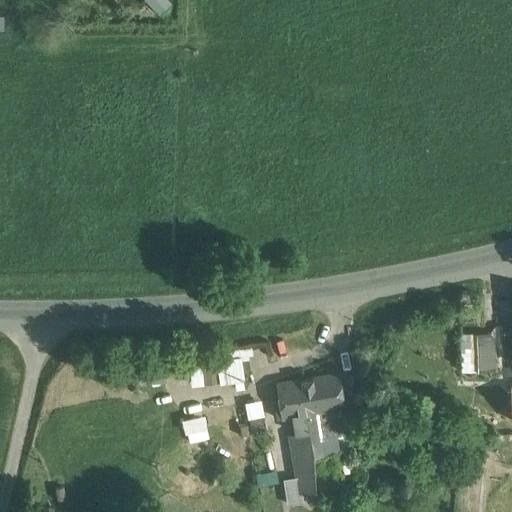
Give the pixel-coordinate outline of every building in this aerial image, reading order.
[(111,0),(98,0),(99,8),(111,9),(111,0)] [(170,0),(148,0),(158,13),(172,3),(170,0)] [(495,367),(494,329),(460,330),(461,369),(495,367)] [(205,379),(243,379),(243,354),(206,354),(205,379)] [(190,380),(202,381),(203,359),(191,358),(190,380)] [(337,374),(307,379),(315,455),(315,456),(315,468),(336,464),(331,435),(324,436),(320,409),(342,405),(337,374)] [(307,378),(279,383),(282,400),(274,401),(277,417),(294,414),(297,433),(290,434),(294,458),(315,456),(315,455),(307,379),(307,378)] [(246,398),(249,428),(265,427),(263,397),(246,398)] [(182,417),(185,429),(207,423),(203,411),(182,417)] [(313,474),(299,476),(302,491),(315,489),(313,474)] [(293,477),(284,478),(287,495),(296,494),(293,477)]
